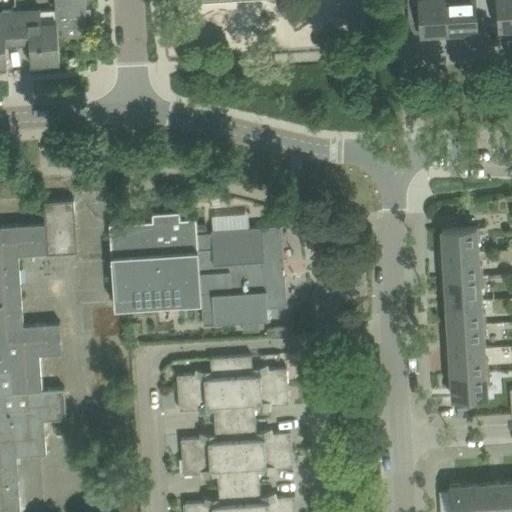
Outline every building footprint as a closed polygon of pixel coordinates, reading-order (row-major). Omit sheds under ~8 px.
[(41,8),(16,9),(18,39),(30,38),(31,62),(60,60),(58,35),(67,34),(67,35),(86,34),(86,0),(55,0),(57,8),(41,9),(41,8)] [(450,31),(447,0),(407,0),(409,20),(420,19),(421,33),(450,31)] [(447,0),(450,31),(478,29),(475,0),(447,0)] [(511,0),(497,0),(499,28),(511,27),(511,0)] [(16,9),(0,10),(0,63),(7,63),(6,40),(18,39),(16,9)] [(0,402),(66,398),(65,386),(43,388),(40,353),(62,351),(60,321),(40,322),(24,323),(20,257),(19,253),(49,251),(78,250),(76,220),(75,198),(69,198),(45,199),(46,221),(2,224),(3,232),(0,231),(0,402)] [(115,305),(202,298),(198,232),(196,215),(180,216),(180,208),(160,210),(161,217),(109,221),(115,305)] [(198,232),(202,298),(204,324),(243,321),(243,329),(260,328),(259,320),(269,319),(268,305),(288,304),(282,224),(212,229),(212,231),(198,232)] [(444,244),(444,253),(478,251),(477,239),(481,239),(480,227),(442,229),(442,231),(444,231),(445,244),(444,244)] [(446,263),(447,277),(483,275),(483,264),(479,264),(478,251),(444,253),(445,263),(446,263)] [(334,266),(313,269),(319,308),(339,306),(334,266)] [(447,292),(447,301),(481,299),(481,286),(484,286),(483,275),(447,277),(448,292),(447,292)] [(449,311),(450,325),(486,323),(486,311),(482,311),(481,299),(447,301),(448,311),(449,311)] [(450,340),(450,349),(484,347),(483,334),(487,334),(486,323),(450,325),(451,340),(450,340)] [(452,359),(453,373),(489,371),(489,359),(485,360),(484,347),(450,349),(451,359),(452,359)] [(252,353),(232,354),(234,387),(288,383),(287,366),(268,367),(267,363),(253,366),(252,353)] [(178,373),(179,390),(234,387),(232,354),(211,356),(212,369),(198,367),(197,372),(178,373)] [(489,371),(453,373),(454,387),(452,387),(453,398),(488,396),(487,382),(490,382),(489,371)] [(234,387),(236,419),(256,417),(255,405),(270,407),(270,402),(289,401),(288,383),(234,387)] [(214,408),(215,420),(236,419),(234,387),(179,390),(180,408),(199,407),(201,411),(214,408)] [(0,511),(21,511),(19,478),(11,478),(10,464),(18,464),(17,454),(19,454),(48,451),(46,418),(67,416),(66,398),(0,402),(0,511)] [(236,419),(238,451),(293,447),(291,430),(272,431),(271,427),(257,430),(256,417),(236,419)] [(201,435),(182,437),(183,454),(238,451),(236,419),(215,420),(216,433),(202,431),(201,435)] [(238,451),(240,483),(260,481),(259,469),(274,470),(274,466),(294,465),(293,447),(238,451)] [(219,471),(219,484),(240,483),(238,451),(183,454),(184,472),(204,471),(205,475),(219,471)] [(240,483),(241,511),(285,511),(297,511),(295,493),(276,495),(275,490),(261,494),(260,481),(240,483)] [(507,481),(498,482),(500,511),(511,511),(511,482),(507,483),(507,481)] [(489,484),(474,485),(476,511),(500,511),(498,482),(489,482),(489,484)] [(186,500),(186,511),(241,511),(240,483),(219,484),(220,497),(206,495),(205,499),(186,500)] [(476,511),(474,485),(460,486),(460,484),(450,485),(451,511),(476,511)]
